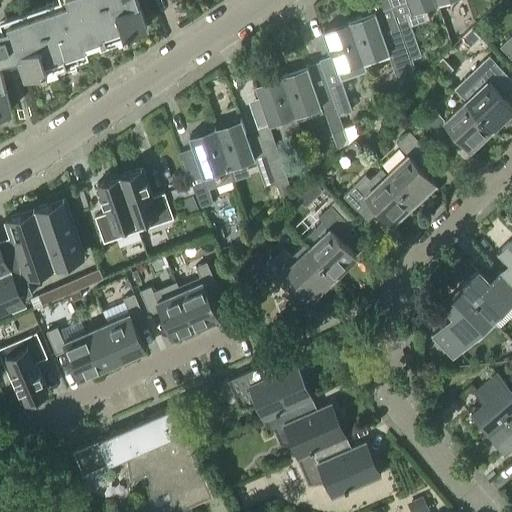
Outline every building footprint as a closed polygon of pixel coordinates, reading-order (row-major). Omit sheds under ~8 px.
[(0,113),(11,111),(0,71),(20,66),(24,77),(88,56),(85,48),(146,27),(137,0),(66,0),(68,4),(6,25),(7,28),(0,29),(0,113)] [(407,0),(408,1),(391,7),(395,19),(415,74),(416,74),(411,59),(421,56),(410,26),(429,19),(425,8),(437,3),(435,0),(407,0)] [(350,21),(365,65),(389,57),(399,87),(417,80),(415,74),(395,19),(391,7),(375,13),(350,21)] [(324,30),(333,57),(320,62),(339,118),(352,113),(341,82),(367,73),(365,65),(350,21),(324,30)] [(507,56),(511,61),(511,36),(499,48),(507,56)] [(320,62),(307,66),(281,75),(295,115),(320,106),(321,112),(324,111),(337,150),(348,145),(339,118),(320,62)] [(255,84),(269,124),(278,120),(284,136),(300,130),(295,115),(281,75),(255,84)] [(511,110),(511,109),(501,98),(486,82),(466,102),(492,130),(511,110)] [(444,122),(457,136),(470,150),(492,130),(466,102),(444,122)] [(421,122),(428,130),(441,118),(433,110),(421,122)] [(259,131),(247,135),(241,119),(216,127),(234,180),(259,172),(264,186),(276,182),(259,131)] [(258,128),(259,131),(276,182),(279,191),(282,199),(293,196),(268,125),(258,128)] [(190,136),(195,151),(180,155),(186,170),(200,207),(213,203),(203,176),(211,174),(216,187),(219,194),(235,188),(232,181),(234,180),(216,127),(190,136)] [(397,144),(405,152),(418,140),(410,132),(397,144)] [(435,183),(409,155),(387,176),(413,203),(435,183)] [(142,168),(119,176),(135,222),(134,222),(138,231),(173,219),(164,193),(152,198),(142,168)] [(391,224),(413,203),(387,176),(382,170),(370,182),(364,175),(343,195),(351,203),(357,211),(369,200),(379,211),(391,224)] [(135,222),(119,176),(97,184),(107,214),(95,217),(103,243),(117,238),(114,229),(134,222),(135,222)] [(314,183),(306,191),(314,200),(322,192),(314,183)] [(197,207),(191,195),(180,200),(186,212),(197,207)] [(55,213),(52,203),(33,210),(36,220),(27,223),(23,213),(5,220),(10,235),(0,238),(0,312),(25,302),(21,292),(24,290),(25,293),(32,290),(26,276),(83,255),(68,209),(55,213)] [(319,218),(322,221),(301,241),(335,277),(357,257),(345,245),(357,233),(332,206),(319,218)] [(509,262),(499,272),(511,285),(511,238),(498,251),(509,262)] [(313,298),(335,277),(301,241),(299,243),(302,246),(292,257),(285,250),(277,257),(264,269),(289,296),(301,285),(313,298)] [(176,282),(196,329),(209,324),(209,323),(218,318),(206,290),(217,286),(207,263),(196,267),(201,277),(179,287),(177,282),(176,282)] [(103,279),(99,269),(37,295),(42,305),(69,294),(79,290),(103,279)] [(478,270),(460,287),(492,321),(511,301),(511,285),(499,272),(489,281),(478,270)] [(183,335),(196,329),(176,282),(154,292),(151,286),(140,291),(150,314),(161,310),(173,338),(183,334),(183,335)] [(492,321),(460,287),(442,304),(456,319),(446,328),(444,325),(433,335),(454,357),(464,348),(492,321)] [(82,297),(79,290),(69,294),(72,301),(82,297)] [(129,313),(107,322),(123,359),(124,360),(136,355),(136,354),(146,350),(133,322),(144,317),(134,294),(123,298),(129,313)] [(107,322),(85,332),(102,370),(114,364),(123,359),(107,322)] [(102,370),(85,332),(63,341),(57,327),(46,332),(56,355),(67,350),(79,379),(89,374),(89,375),(102,370)] [(47,358),(36,333),(1,348),(11,372),(8,373),(16,392),(19,390),(24,401),(47,391),(35,363),(47,358)] [(275,360),(229,380),(235,393),(249,387),(263,418),(313,396),(298,364),(281,372),(275,360)] [(472,412),(488,431),(511,411),(511,386),(499,371),(475,391),(484,401),(472,412)] [(319,409),(313,396),(263,418),(269,432),(283,425),(298,456),(347,434),(333,402),(319,409)] [(174,407),(161,413),(156,415),(136,424),(133,421),(124,429),(116,432),(113,434),(108,436),(103,438),(101,436),(92,443),(73,451),(83,475),(127,456),(130,480),(148,473),(151,497),(169,490),(171,511),(179,511),(213,497),(174,407)] [(511,411),(488,431),(505,450),(511,443),(511,411)] [(353,447),(347,434),(298,456),(297,457),(308,483),(326,481),(333,496),(382,473),(367,441),(353,447)] [(25,476),(22,471),(16,473),(18,479),(25,476)] [(421,511),(428,509),(422,497),(410,503),(414,511),(421,511)]
